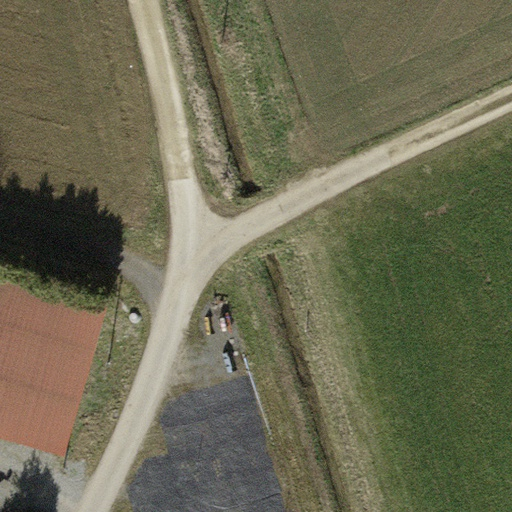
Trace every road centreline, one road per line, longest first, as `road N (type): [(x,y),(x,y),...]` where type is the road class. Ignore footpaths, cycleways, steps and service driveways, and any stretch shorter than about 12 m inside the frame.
road 1 (track): [(145,0),(194,266),(154,402),(96,511)]
road 2 (track): [(194,266),(424,129),(511,97)]
